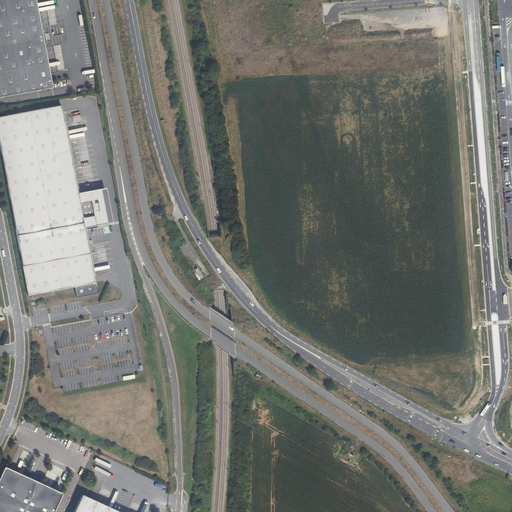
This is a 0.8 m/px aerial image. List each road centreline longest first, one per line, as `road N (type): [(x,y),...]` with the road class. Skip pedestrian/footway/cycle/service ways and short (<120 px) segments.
road 1 (secondary): [(446,511),(395,444),(199,309),(161,263),(106,0)]
road 2 (secondary): [(117,136),(134,228),(170,298),(387,452),(433,511)]
road 3 (unclassified): [(117,136),(130,241),(170,351),(180,511)]
road 4 (tertiary): [(263,319),(216,264),(181,204),(151,118),(131,15)]
road 5 (unclassified): [(464,0),(487,301)]
road 6 (unclassified): [(499,300),(475,0)]
road 7 (tertiary): [(468,436),(263,319)]
road 8 (tertiary): [(263,319),(387,407)]
road 9 (secondary): [(93,0),(117,136)]
road 10 (unclassified): [(20,349),(0,226)]
road 11 (unclassified): [(485,415),(505,373),(499,300)]
